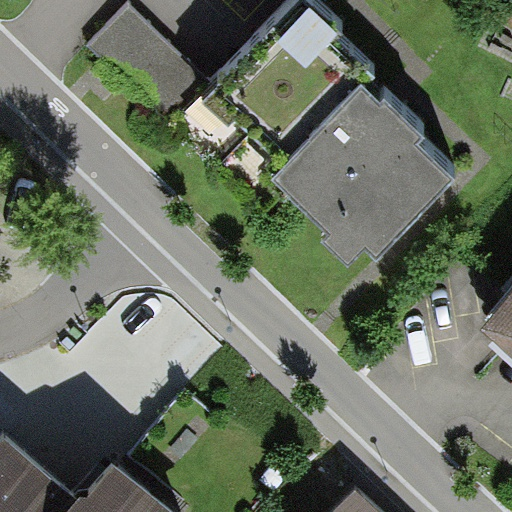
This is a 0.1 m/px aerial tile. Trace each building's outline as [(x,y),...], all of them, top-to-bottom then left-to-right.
[(133,0),(128,0),(88,41),(169,120),(211,77),(133,0)] [(343,9),(333,0),(298,0),(177,128),(269,215),(299,183),(330,212),(321,222),(347,247),(366,226),(380,240),(456,160),(417,124),(426,115),(386,77),(384,80),(372,69),(377,64),(332,21),(343,9)] [(511,282),(480,322),(511,347),(511,282)] [(6,434),(0,440),(0,511),(175,511),(113,459),(80,497),(6,434)] [(386,511),(359,486),(333,511),(386,511)]
